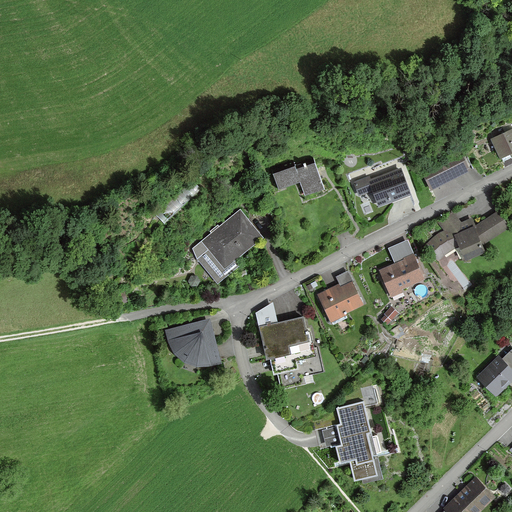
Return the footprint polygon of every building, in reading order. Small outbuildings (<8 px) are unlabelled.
[(511,129),(492,139),(500,157),(511,150),(511,129)] [(421,170),(430,189),(468,170),(459,151),(421,170)] [(303,195),(323,188),(313,159),(294,166),(293,162),(271,170),(277,188),(298,181),(303,195)] [(378,204),(408,193),(400,170),(370,182),(368,178),(354,184),(358,194),(372,189),(378,204)] [(242,248),(258,235),(239,211),(193,249),(196,258),(208,248),(221,265),(230,257),(232,260),(244,250),(242,248)] [(507,226),(498,212),(473,229),(469,221),(460,225),(451,213),(439,223),(446,232),(437,235),(426,247),(437,259),(442,254),(453,247),(459,245),(465,258),(477,252),(478,253),(483,250),(480,244),(507,226)] [(422,278),(412,254),(404,258),(405,261),(380,272),(389,292),(422,278)] [(361,303),(351,283),(335,291),(333,288),(318,295),(332,324),(346,318),(344,313),(346,313),(345,311),(361,303)] [(259,327),(262,343),(307,332),(307,330),(305,331),(302,317),(259,327)] [(220,362),(219,359),(211,328),(206,329),(201,326),(200,321),(166,330),(168,341),(169,341),(175,352),(184,361),(196,365),(208,364),(209,365),(220,362)] [(270,357),(270,358),(313,348),(309,332),(307,332),(262,343),(266,358),(270,357)] [(316,347),(313,348),(270,358),(273,374),(277,373),(281,389),(301,384),(299,376),(322,371),(316,347)] [(479,377),(495,393),(511,376),(511,373),(498,359),(479,377)] [(337,443),(337,445),(334,445),(339,463),(348,460),(353,480),(376,474),(366,433),(370,432),(363,401),(335,408),(339,424),(335,424),(338,436),(337,437),(336,439),(337,443)] [(475,511),(491,497),(475,479),(445,508),(449,511),(475,511)]
